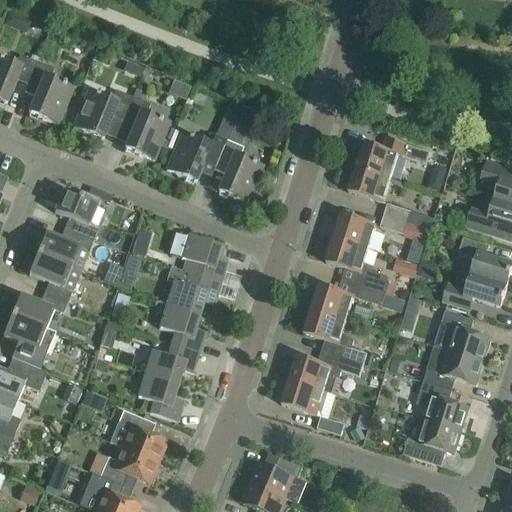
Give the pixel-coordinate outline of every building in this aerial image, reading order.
[(8,14),(3,26),(11,29),(16,27),(19,19),(8,14)] [(23,94),(26,86),(36,64),(19,57),(15,66),(0,59),(0,104),(5,106),(16,82),(26,86),(23,94)] [(53,71),(36,64),(26,86),(23,94),(34,98),(27,116),(57,128),(73,90),(49,80),(53,71)] [(104,136),(115,141),(132,100),(115,93),(111,102),(88,92),(72,130),(102,142),(104,136)] [(132,100),(115,141),(126,145),(124,151),(153,163),(169,125),(146,116),(149,107),(132,100)] [(230,131),(225,143),(240,149),(245,137),(230,131)] [(209,181),(213,172),(216,165),(225,143),(214,138),(208,136),(204,144),(181,135),(165,173),(195,185),(198,177),(209,181)] [(355,171),(390,182),(398,158),(426,167),(429,155),(381,140),(377,151),(363,147),(355,171)] [(240,149),(225,143),(216,165),(213,172),(224,177),(217,194),(247,206),(262,169),(239,159),(243,150),(240,149)] [(511,208),(511,173),(486,165),(481,182),(491,185),(486,201),(511,208)] [(347,195),(383,206),(390,182),(355,171),(347,195)] [(69,233),(92,243),(97,232),(88,228),(99,201),(80,193),(77,200),(62,193),(53,215),(73,223),(69,233)] [(511,208),(486,201),(482,216),(471,213),(466,230),(511,243),(511,208)] [(407,226),(411,214),(387,207),(383,218),(407,226)] [(407,226),(428,232),(430,233),(433,222),(411,214),(407,226)] [(333,242),(368,253),(375,229),(340,218),(333,242)] [(407,226),(383,218),(379,230),(403,238),(407,226)] [(407,226),(403,238),(402,240),(423,247),(428,232),(407,226)] [(65,244),(45,236),(36,256),(70,270),(79,250),(88,254),(92,243),(69,233),(65,244)] [(220,286),(224,274),(227,265),(216,262),(221,248),(187,238),(180,262),(185,263),(181,274),(220,286)] [(507,289),(511,271),(511,267),(485,259),(489,248),(463,240),(458,257),(475,262),(471,278),(507,289)] [(158,242),(159,261),(168,261),(167,241),(158,242)] [(333,242),(325,266),(364,278),(361,289),(385,297),(390,281),(375,274),(372,271),(364,266),(368,253),(333,242)] [(134,244),(131,255),(144,259),(147,247),(134,244)] [(379,267),(400,276),(407,261),(386,252),(379,267)] [(80,274),(70,270),(36,256),(28,277),(48,285),(43,295),(67,305),(80,274)] [(199,318),(203,304),(213,308),(220,286),(181,274),(170,271),(167,282),(173,284),(166,307),(199,318)] [(466,293),(448,288),(443,304),(469,313),(472,302),(500,310),(507,289),(471,278),(466,293)] [(311,313),(346,324),(353,299),(318,289),(311,313)] [(385,297),(361,289),(357,301),(381,309),(385,297)] [(113,308),(116,293),(105,291),(102,305),(113,308)] [(19,298),(11,318),(45,332),(53,312),(62,316),(67,305),(43,295),(39,306),(19,298)] [(409,300),(406,312),(417,315),(421,303),(409,300)] [(199,318),(166,307),(158,331),(174,336),(170,347),(198,356),(205,335),(195,331),(199,318)] [(311,313),(303,337),(342,349),(339,360),(363,368),(366,356),(351,351),(354,343),(342,336),(346,324),(311,313)] [(483,365),(490,341),(464,333),(468,322),(445,314),(434,349),(447,354),(483,365)] [(45,332),(11,318),(2,339),(22,347),(18,358),(41,367),(54,336),(45,332)] [(198,356),(170,347),(167,358),(151,353),(144,376),(177,387),(182,373),(192,377),(198,356)] [(446,391),(449,380),(475,389),(483,365),(447,354),(440,377),(426,373),(423,384),(446,391)] [(339,360),(335,372),(296,360),(288,384),(324,395),(337,399),(342,383),(338,382),(341,374),(359,380),(363,368),(339,360)] [(392,360),(389,372),(397,375),(401,362),(392,360)] [(0,396),(22,405),(28,390),(38,394),(46,375),(17,363),(12,374),(0,369),(0,396)] [(173,401),(177,387),(144,376),(137,400),(152,405),(149,416),(177,425),(183,404),(173,401)] [(288,384),(281,408),(316,419),(324,395),(288,384)] [(461,434),(469,410),(442,402),(446,391),(423,384),(419,396),(432,400),(425,423),(461,434)] [(0,435),(17,443),(25,424),(16,420),(22,405),(0,396),(0,435)] [(167,444),(145,435),(150,424),(122,413),(114,433),(125,437),(119,450),(158,466),(167,444)] [(461,434),(425,423),(418,446),(408,443),(403,458),(433,467),(436,457),(452,463),(461,434)] [(359,430),(350,434),(356,446),(365,441),(359,430)] [(0,458),(10,462),(17,443),(0,435),(0,458)] [(84,447),(75,466),(87,472),(96,453),(84,447)] [(122,489),(126,478),(149,487),(158,466),(119,450),(114,463),(107,460),(99,479),(122,489)] [(251,487),(284,500),(296,505),(304,485),(297,482),(302,470),(279,461),(274,472),(260,466),(251,487)] [(138,511),(140,509),(118,500),(122,489),(99,479),(90,476),(77,508),(86,511),(138,511)] [(279,511),(284,500),(251,487),(243,507),(254,511),(279,511)] [(24,488),(19,502),(33,509),(39,495),(24,488)]
